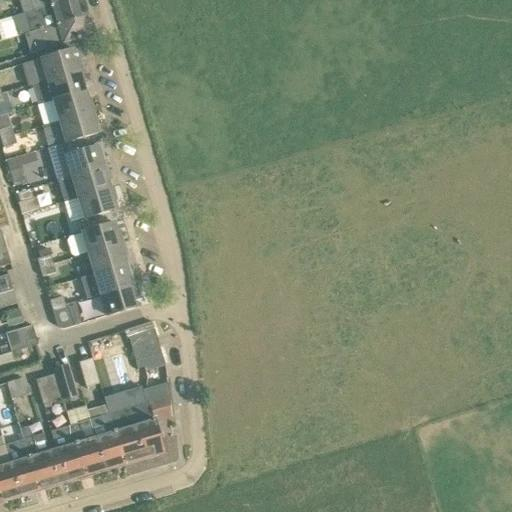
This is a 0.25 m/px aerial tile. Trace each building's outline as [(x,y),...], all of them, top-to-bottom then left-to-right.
[(18,0),(22,13),(64,0),(18,0)] [(86,13),(82,0),(64,0),(22,13),(28,32),(86,13)] [(30,55),(61,45),(76,41),(77,41),(79,40),(93,36),(86,13),(28,32),(23,33),(30,55)] [(78,58),(75,59),(73,50),(20,66),(27,87),(30,86),(82,71),(78,58)] [(86,84),(82,71),(30,86),(36,107),(52,102),(85,92),(83,85),(86,84)] [(91,99),(87,100),(85,92),(52,102),(58,123),(94,112),(91,99)] [(98,125),(94,112),(58,123),(64,144),(85,138),(98,134),(95,126),(98,125)] [(11,127),(0,130),(0,139),(0,141),(14,136),(11,127)] [(16,145),(14,136),(0,141),(3,149),(16,145)] [(45,150),(48,162),(55,183),(59,182),(107,168),(103,155),(100,155),(97,147),(88,150),(85,138),(64,144),(45,150)] [(21,164),(8,168),(13,184),(26,180),(22,166),(21,164)] [(111,181),(107,168),(59,182),(65,202),(77,198),(110,188),(108,181),(111,181)] [(116,211),(114,202),(117,201),(113,188),(110,188),(77,198),(83,220),(77,222),(81,234),(92,230),(88,219),(116,211)] [(30,190),(17,194),(19,203),(33,199),(30,190)] [(119,231),(116,232),(114,224),(92,230),(81,234),(87,255),(123,244),(119,231)] [(127,257),(123,244),(87,255),(88,258),(92,270),(93,275),(126,265),(124,258),(127,257)] [(0,268),(10,265),(5,247),(0,248),(0,268)] [(38,252),(40,260),(50,256),(52,256),(49,248),(38,252)] [(39,269),(53,265),(50,256),(40,260),(37,260),(39,269)] [(55,274),(53,265),(39,269),(42,278),(55,274)] [(132,273),(129,273),(126,265),(93,275),(82,279),(88,299),(100,296),(136,285),(132,273)] [(9,280),(0,282),(0,295),(12,291),(9,280)] [(140,299),(136,286),(136,285),(100,296),(106,318),(139,308),(137,299),(140,299)] [(12,291),(0,295),(0,309),(16,305),(12,291)] [(52,310),(65,306),(62,298),(49,302),(52,310)] [(68,306),(65,306),(52,310),(55,319),(56,325),(57,327),(59,328),(60,329),(62,330),(64,330),(66,329),(75,327),(68,306)] [(8,328),(23,324),(19,310),(18,310),(4,314),(8,328)] [(30,331),(4,338),(10,357),(36,350),(30,331)] [(135,362),(161,354),(154,331),(128,339),(135,362)] [(92,359),(78,364),(86,388),(99,384),(92,359)] [(54,376),(62,400),(76,396),(67,367),(54,370),(56,375),(54,376)] [(54,376),(36,381),(43,406),(62,400),(54,376)] [(6,384),(11,400),(31,395),(30,388),(22,379),(6,384)] [(106,409),(123,464),(146,457),(150,459),(156,457),(158,454),(163,452),(153,422),(171,417),(168,389),(145,395),(146,398),(106,409)] [(88,414),(104,470),(123,464),(106,409),(88,414)] [(71,432),(83,476),(104,470),(88,414),(68,420),(71,432)] [(62,482),(65,482),(83,476),(71,432),(52,437),(56,449),(49,451),(45,452),(52,473),(59,471),(62,482)] [(24,445),(37,490),(62,482),(59,471),(52,473),(45,452),(49,451),(45,439),(24,445)] [(0,440),(0,501),(17,496),(4,451),(1,440),(0,440)] [(17,496),(37,490),(24,445),(4,451),(17,496)]
